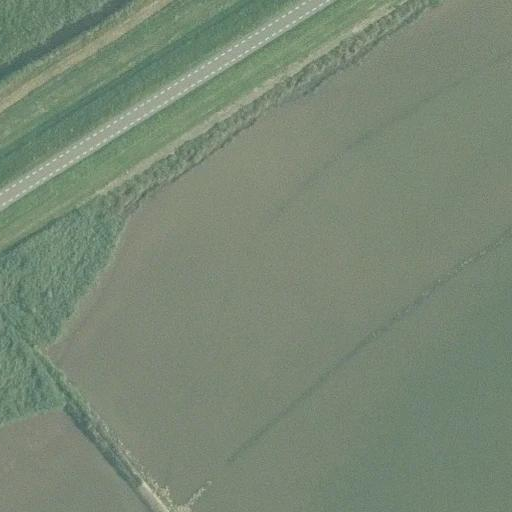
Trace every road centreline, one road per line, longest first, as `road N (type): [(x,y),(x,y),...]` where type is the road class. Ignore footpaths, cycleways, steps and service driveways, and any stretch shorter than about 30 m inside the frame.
road 1 (track): [(0,242),(376,0)]
road 2 (tertiary): [(0,199),(320,0)]
